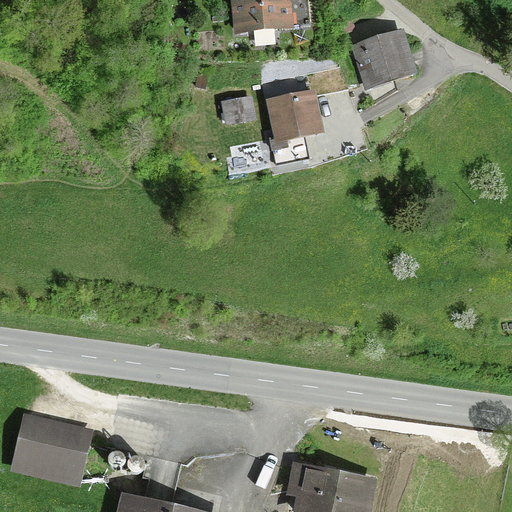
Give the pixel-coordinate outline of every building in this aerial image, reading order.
[(271,30),(308,26),(305,0),(232,0),(236,33),(252,32),(253,46),(273,45),(271,30)] [(397,33),(354,47),(372,106),(396,92),(390,76),(407,71),(409,78),(411,78),(397,33)] [(269,140),(274,167),(305,161),(300,135),(316,131),(310,98),(269,106),(276,139),(269,140)] [(248,101),(222,106),(226,125),(251,120),(248,101)] [(89,437),(25,421),(13,470),(78,485),(89,437)] [(370,511),(375,484),(296,469),(290,496),(300,498),(297,511),(370,511)] [(178,511),(123,501),(120,511),(178,511)]
